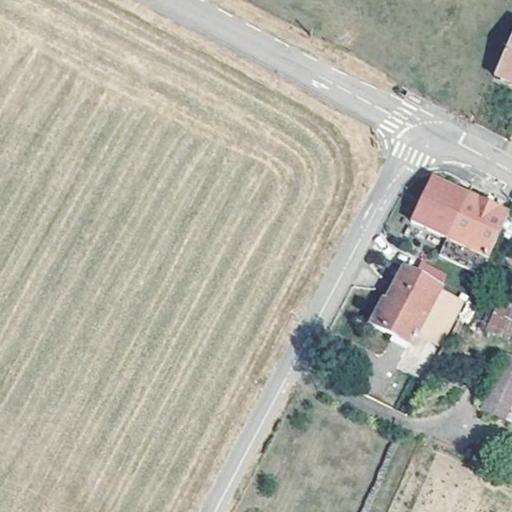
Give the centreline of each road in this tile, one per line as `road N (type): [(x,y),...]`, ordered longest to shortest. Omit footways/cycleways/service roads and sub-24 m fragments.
road 1 (residential): [(421,134),(211,511)]
road 2 (residential): [(175,0),(421,134)]
